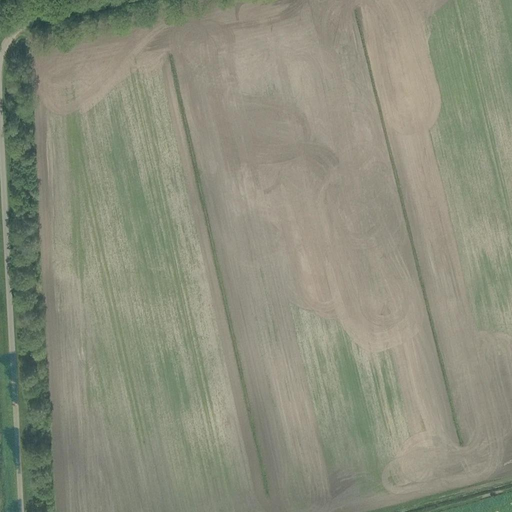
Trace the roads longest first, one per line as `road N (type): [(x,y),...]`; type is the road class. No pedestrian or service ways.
road 1 (unclassified): [(20,511),(0,97)]
road 2 (unclassified): [(0,54),(32,19),(103,0)]
